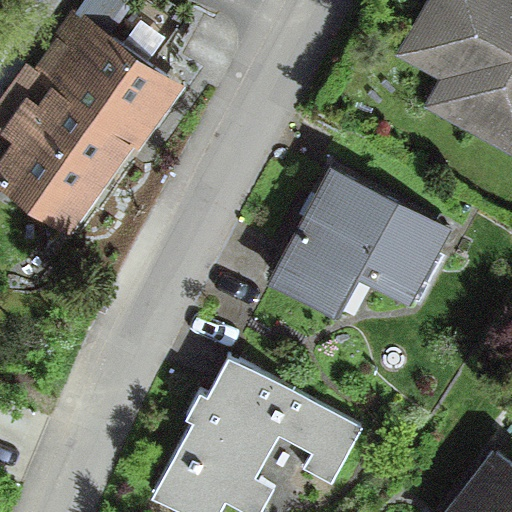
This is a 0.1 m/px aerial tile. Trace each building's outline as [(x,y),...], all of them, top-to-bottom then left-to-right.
[(511,0),(431,0),(405,48),(484,91),(468,119),(511,143),(511,0)] [(22,65),(0,95),(0,179),(57,221),(161,76),(96,30),(64,74),(41,57),(31,71),(22,65)] [(411,277),(437,229),(327,169),(269,276),(318,302),(340,261),(413,300),(422,283),(411,277)] [(355,424),(233,357),(222,352),(201,391),(194,388),(180,413),(187,417),(146,492),(182,511),(212,511),(260,424),(306,449),(297,465),(325,480),(355,424)] [(511,511),(511,466),(491,451),(443,511),(511,511)]
